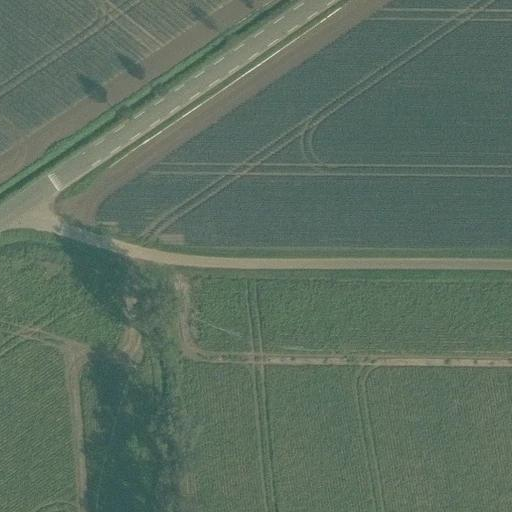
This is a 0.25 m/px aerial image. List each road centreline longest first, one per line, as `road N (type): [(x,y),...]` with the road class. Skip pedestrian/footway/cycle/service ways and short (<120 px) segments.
road 1 (unclassified): [(511,264),(208,262),(105,240),(26,205)]
road 2 (tertiary): [(26,205),(328,0)]
